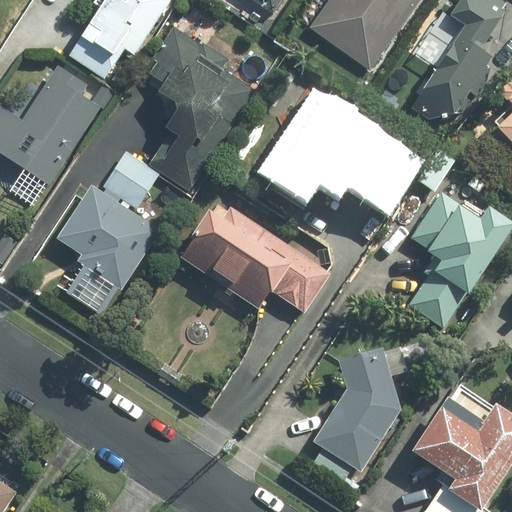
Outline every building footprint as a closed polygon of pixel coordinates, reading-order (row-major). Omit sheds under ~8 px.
[(172,0),(107,0),(70,55),(107,80),(127,50),(136,56),(172,0)] [(253,0),(275,15),(284,0),(253,0)] [(421,0),(330,0),(311,28),(372,71),(421,0)] [(506,18),(509,4),(503,0),(464,0),(455,16),(469,26),(414,108),(431,120),(465,114),(476,96),(479,98),(488,83),(487,78),(491,71),(491,67),(496,58),(485,51),(506,18)] [(224,69),(231,60),(205,43),(204,45),(175,27),(154,58),(160,62),(151,74),(167,84),(162,93),(179,103),(181,111),(169,128),(172,131),(151,165),(190,192),(257,90),(224,69)] [(90,85),(60,66),(24,120),(0,104),(0,152),(52,186),(102,108),(105,109),(115,93),(103,85),(92,102),(83,96),(90,85)] [(332,105),(330,108),(316,98),(305,116),(308,118),(273,172),(305,194),(318,175),(333,185),(345,169),(360,179),(357,184),(392,206),(419,164),(332,105)] [(511,99),(511,100),(511,117),(501,128),(511,139),(511,99)] [(162,174),(128,152),(105,187),(139,209),(162,174)] [(163,231),(94,185),(58,239),(83,255),(80,262),(124,290),(163,231)] [(485,220),(444,193),(413,239),(432,252),(431,253),(437,258),(427,273),(430,275),(411,306),(446,329),(469,294),(472,296),(511,236),(511,219),(493,208),(485,220)] [(307,314),(333,274),(233,206),(225,219),(213,211),(182,259),(261,311),(274,292),(307,314)] [(403,410),(385,348),(341,361),(349,389),(315,442),(324,448),(315,463),(344,482),(354,467),(363,472),(403,410)] [(511,473),(511,412),(499,404),(481,431),(445,408),(415,452),(450,475),(425,511),(491,511),(488,509),(511,473)] [(0,511),(6,511),(18,493),(0,480),(0,511)]
